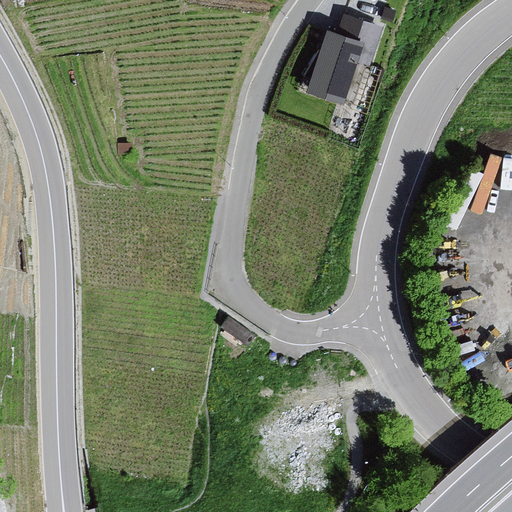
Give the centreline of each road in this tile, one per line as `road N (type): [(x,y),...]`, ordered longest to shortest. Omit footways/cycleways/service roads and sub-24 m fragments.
road 1 (secondary): [(0,52),(38,137),(48,185),(64,511)]
road 2 (residential): [(309,0),(276,48),(256,102),(230,268),(238,295),(279,326),(314,331),(376,319)]
road 3 (residential): [(376,319),(387,199),(425,101),(461,54),(511,12)]
road 4 (residential): [(511,482),(400,375),(376,319)]
